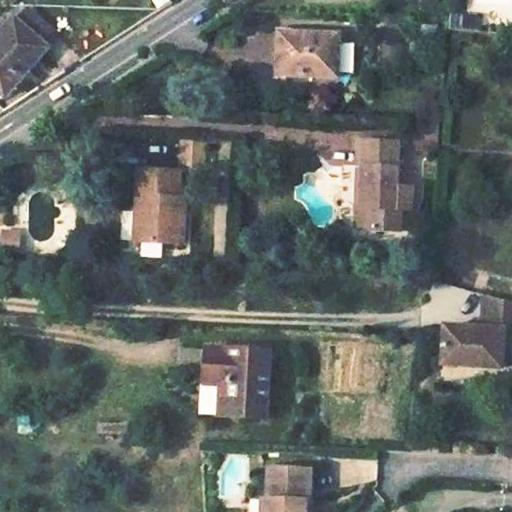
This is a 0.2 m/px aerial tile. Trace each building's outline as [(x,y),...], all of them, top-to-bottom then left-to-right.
[(0,101),(5,98),(48,49),(43,45),(55,32),(31,8),(18,23),(16,21),(0,39),(0,101)] [(449,29),(478,32),(479,14),(450,12),(449,29)] [(436,26),(420,25),(420,43),(436,43),(436,26)] [(339,35),(287,32),(286,53),(281,53),(280,74),(337,76),(339,35)] [(412,141),(439,142),(440,125),(413,123),(412,141)] [(400,144),(359,143),(359,165),(367,164),(366,209),(357,208),(357,228),(401,231),(403,210),(412,210),(413,190),(398,189),(400,144)] [(181,146),(180,174),(200,175),(201,147),(181,146)] [(367,164),(359,165),(357,208),(366,209),(367,164)] [(180,174),(140,171),(138,211),(146,211),(145,241),(183,243),(185,199),(178,193),(180,174)] [(146,211),(138,211),(137,241),(145,241),(146,211)] [(0,229),(0,253),(21,254),(22,230),(0,229)] [(141,243),(141,256),(162,257),(162,243),(141,243)] [(41,266),(24,265),(23,282),(40,284),(41,266)] [(40,284),(23,282),(22,292),(39,294),(40,284)] [(511,302),(487,295),(485,330),(449,328),(447,366),(504,368),(505,366),(506,351),(511,351),(511,302)] [(270,352),(208,349),(206,384),(223,385),(221,417),(267,418),(270,352)] [(314,471),(271,469),(270,500),(263,500),(263,511),(303,511),(304,500),(312,501),(314,471)] [(312,511),(312,501),(304,500),(303,511),(312,511)]
